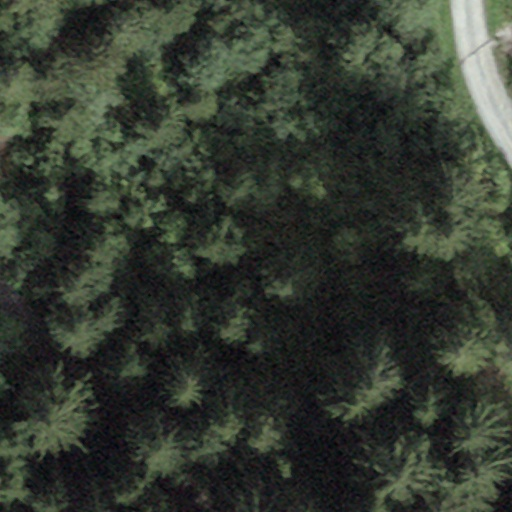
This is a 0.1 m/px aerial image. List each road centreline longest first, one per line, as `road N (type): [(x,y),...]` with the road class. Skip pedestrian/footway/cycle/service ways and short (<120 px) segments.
road 1 (track): [(202,511),(50,364),(0,302)]
road 2 (track): [(511,126),(473,61),(465,0)]
